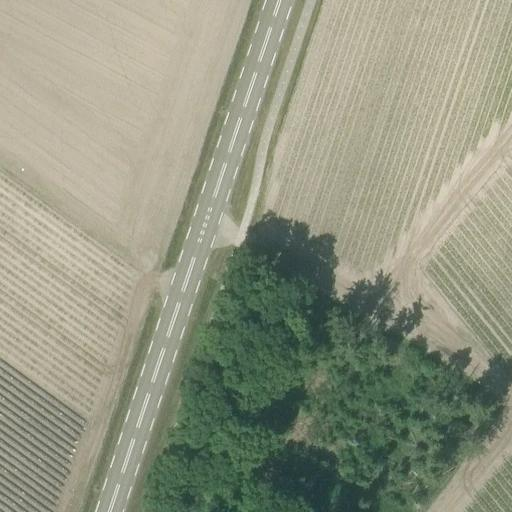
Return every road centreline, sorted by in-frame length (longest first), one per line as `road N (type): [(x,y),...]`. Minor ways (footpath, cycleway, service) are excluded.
road 1 (primary): [(108,511),(278,0)]
road 2 (track): [(511,419),(253,250),(202,230)]
